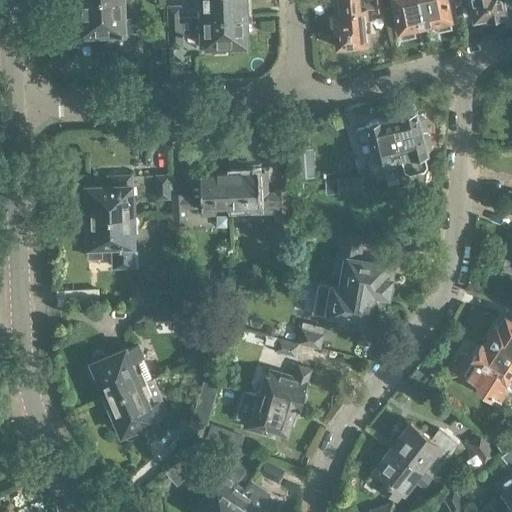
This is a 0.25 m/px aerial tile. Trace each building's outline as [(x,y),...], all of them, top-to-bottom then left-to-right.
[(128,0),(73,0),(74,18),(79,18),(79,32),(97,31),(97,36),(94,36),(95,48),(126,47),(126,29),(136,29),(135,12),(129,13),(128,0)] [(250,0),(206,0),(206,2),(201,2),(202,15),(245,13),(245,4),(250,4),(250,0)] [(373,7),(372,0),(367,0),(364,0),(363,0),(335,0),(337,10),(333,11),(335,29),(354,27),(352,9),(360,8),(366,8),(373,7)] [(372,0),(373,7),(366,8),(367,9),(383,8),(382,0),(372,0)] [(425,23),(419,0),(391,0),(398,29),(401,28),(403,37),(414,34),(412,26),(425,23)] [(447,0),(419,0),(425,23),(437,20),(439,28),(450,26),(448,18),(451,17),(447,0)] [(456,0),(457,3),(469,0),(470,0),(474,18),(487,15),(488,17),(502,14),(502,12),(505,11),(502,0),(456,0)] [(168,16),(181,15),(181,5),(168,5),(168,16)] [(354,27),(335,29),(337,46),(370,42),(367,9),(366,8),(360,8),(352,9),(354,27)] [(247,42),(245,13),(202,15),(203,43),(228,43),(228,48),(244,47),(244,42),(247,42)] [(181,15),(168,16),(169,45),(182,45),(181,15)] [(421,115),(418,115),(417,111),(414,112),(413,110),(403,112),(403,115),(392,117),(400,152),(394,154),(398,169),(410,166),(412,175),(424,172),(422,162),(424,158),(422,151),(427,150),(426,147),(429,146),(431,142),(429,134),(425,132),(422,132),(421,129),(424,128),(427,124),(424,117),(421,115)] [(366,124),(366,126),(357,128),(355,132),(357,141),(362,144),(370,142),(373,154),(370,155),(368,159),(371,169),(374,171),(376,179),(399,173),(398,169),(394,154),(400,152),(392,117),(381,120),(379,118),(370,120),(369,123),(366,124)] [(314,173),(313,151),(294,152),(295,175),(314,173)] [(262,178),(262,170),(228,171),(230,205),(245,205),(245,211),(275,210),(275,213),(287,212),(286,188),(265,189),(265,178),(262,178)] [(215,213),(215,206),(230,205),(228,171),(194,173),(194,192),(172,193),(173,223),(185,222),(185,206),(200,206),(200,213),(215,213)] [(156,197),(170,197),(170,174),(156,174),(156,197)] [(337,176),(337,178),(338,192),(338,193),(363,192),(362,174),(337,176)] [(86,216),(129,214),(129,198),(131,198),(130,175),(110,176),(110,185),(85,186),(86,216)] [(338,192),(337,178),(326,179),(327,193),(338,192)] [(129,214),(86,216),(89,257),(102,256),(101,245),(113,245),(113,267),(137,266),(136,251),(133,251),(132,231),(130,231),(129,214)] [(342,286),(342,287),(374,293),(388,295),(394,264),(360,258),(364,236),(342,232),(340,246),(349,248),(342,286)] [(374,293),(342,287),(329,285),(323,322),(367,330),(374,293)] [(157,302),(175,301),(174,290),(157,291),(157,302)] [(137,320),(174,318),(180,318),(179,305),(136,307),(137,320)] [(497,324),(484,343),(511,361),(511,365),(511,367),(511,323),(503,317),(498,325),(497,324)] [(302,328),(273,321),(268,323),(265,334),(267,335),(299,343),(299,341),(320,346),(323,333),(321,333),(322,327),(304,323),(302,328)] [(296,356),(299,343),(267,335),(265,342),(276,345),(275,350),(296,356)] [(103,397),(150,378),(141,358),(135,343),(106,355),(104,351),(103,350),(103,349),(102,349),(101,348),(98,347),(97,347),(96,347),(95,348),(93,349),(92,349),(91,351),(91,352),(91,353),(91,354),(91,356),(93,360),(91,361),(99,379),(96,381),(103,397)] [(511,365),(511,361),(484,343),(475,344),(470,351),(472,358),(465,353),(451,375),(474,390),(476,386),(489,395),(485,400),(497,408),(503,407),(511,392),(511,390),(501,383),(511,367),(511,365)] [(260,396),(294,405),(299,407),(307,381),(306,381),(310,368),(298,364),(294,375),(269,367),(260,396)] [(150,378),(103,397),(110,414),(112,413),(120,432),(121,431),(123,435),(124,437),(124,438),(126,438),(127,439),(128,439),(130,439),(132,439),(133,438),(134,437),(135,436),(135,435),(136,434),(136,433),(136,432),(136,430),(134,426),(165,413),(159,399),(150,378)] [(204,423),(217,383),(204,379),(191,419),(204,423)] [(260,396),(243,390),(235,416),(246,419),(245,425),(260,430),(262,424),(283,431),(286,429),(294,405),(260,396)] [(199,439),(204,423),(191,419),(188,418),(183,434),(199,439)] [(392,445),(421,468),(430,456),(441,464),(449,453),(439,445),(410,422),(392,445)] [(206,423),(202,438),(216,443),(220,428),(206,423)] [(511,424),(494,437),(494,438),(503,450),(511,444),(511,424)] [(232,431),(223,428),(219,439),(228,442),(232,431)] [(494,438),(494,437),(489,430),(481,435),(486,443),(494,438)] [(495,456),(486,443),(481,435),(481,434),(469,442),(475,451),(483,464),(495,456)] [(511,444),(499,455),(511,471),(511,469),(511,444)] [(421,468),(392,445),(374,469),(386,478),(380,487),(396,500),(421,468)] [(483,464),(475,451),(466,456),(475,470),(484,464),(483,464)] [(187,452),(165,471),(176,484),(198,465),(187,452)] [(276,478),(281,469),(260,458),(255,467),(276,478)] [(221,468),(202,498),(198,496),(197,495),(196,495),(194,495),(193,495),(192,495),(190,496),(189,497),(188,498),(188,499),(188,500),(188,501),(188,502),(188,504),(188,505),(189,506),(190,507),(194,510),(193,511),(195,511),(226,511),(241,489),(234,485),(238,479),(221,468)] [(511,511),(511,469),(511,471),(496,481),(511,502),(507,506),(506,507),(505,508),(505,510),(505,511),(504,511),(511,511)] [(452,511),(463,506),(453,486),(442,493),(452,511)] [(247,494),(241,489),(226,511),(259,511),(269,498),(252,487),(247,494)] [(371,511),(397,511),(393,501),(371,509),(371,511)]
